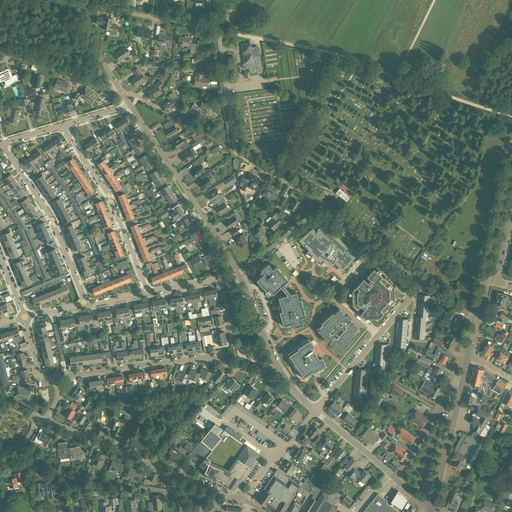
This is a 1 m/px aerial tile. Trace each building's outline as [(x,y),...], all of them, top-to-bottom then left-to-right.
[(103,18),(97,17),(96,23),(102,25),(102,29),(109,30),(110,31),(110,34),(116,35),(118,26),(111,25),(112,19),(103,17),(103,18)] [(150,38),(152,30),(138,28),(137,36),(150,38)] [(171,44),(172,37),(164,35),(164,33),(159,32),(157,45),(161,45),(162,42),(166,43),(166,47),(170,48),(171,44)] [(186,38),(179,36),(178,44),(188,46),(187,49),(190,49),(190,53),(195,54),(197,44),(188,43),(189,37),(186,37),(186,38)] [(251,47),(250,43),(242,44),(244,63),(243,63),(244,69),(249,69),(249,73),(262,71),(260,56),(256,57),(254,47),(251,47)] [(129,52),(126,47),(115,54),(119,60),(125,56),(126,57),(130,54),(132,57),(137,54),(134,49),(129,52)] [(208,64),(208,55),(196,54),(195,63),(208,64)] [(442,73),(445,64),(443,63),(443,62),(439,61),(437,66),(439,66),(437,71),(442,73)] [(141,74),(138,68),(134,71),(137,77),(132,80),(136,86),(141,82),(142,83),(146,81),(142,74),(141,74)] [(12,76),(8,69),(0,72),(0,80),(1,82),(4,80),(7,86),(12,84),(18,81),(16,75),(12,76)] [(202,78),(202,74),(196,73),(196,77),(195,77),(195,85),(208,86),(209,78),(202,78)] [(43,76),(34,75),(33,87),(41,88),(43,76)] [(65,82),(57,79),(54,88),(64,92),(64,93),(68,94),(71,87),(67,85),(68,83),(65,82)] [(152,99),(161,93),(158,88),(163,85),(160,81),(153,85),(155,88),(147,92),(152,99)] [(91,104),(98,95),(87,87),(80,96),(91,104)] [(27,98),(37,95),(36,90),(25,93),(27,98)] [(77,101),(80,95),(74,91),(71,97),(77,101)] [(167,97),(168,99),(164,102),(166,104),(163,105),(167,112),(171,110),(178,106),(173,99),(176,97),(173,92),(167,97)] [(42,116),(45,103),(44,103),(45,99),(37,97),(36,101),(38,101),(35,114),(42,116)] [(59,115),(69,112),(68,107),(72,106),(70,101),(66,102),(67,104),(57,107),(59,115)] [(211,108),(202,102),(199,106),(194,103),(189,111),(197,117),(200,112),(205,115),(211,108)] [(17,123),(20,111),(12,109),(9,121),(17,123)] [(120,121),(124,126),(126,128),(128,127),(126,125),(129,123),(125,118),(120,121)] [(175,134),(179,132),(174,125),(179,122),(177,120),(167,127),(168,129),(165,131),(169,137),(175,134)] [(119,130),(124,126),(120,121),(115,124),(119,130)] [(105,132),(115,146),(117,144),(112,137),(115,135),(114,134),(110,128),(105,132)] [(100,133),(100,134),(104,140),(105,140),(107,143),(109,141),(113,147),(115,146),(105,132),(104,133),(103,132),(102,132),(100,133)] [(202,137),(199,133),(197,135),(196,135),(192,137),(195,142),(202,137)] [(136,143),(139,141),(135,136),(128,140),(133,148),(137,145),(136,143)] [(54,141),(57,147),(60,150),(62,149),(60,145),(62,143),(59,138),(54,141)] [(183,141),(181,138),(173,143),(177,149),(181,146),(183,149),(189,145),(185,139),(183,141)] [(90,142),(93,147),(97,153),(100,152),(96,146),(98,144),(95,139),(90,142)] [(55,148),(57,147),(54,141),(49,145),(52,150),(54,152),(55,154),(57,153),(55,148)] [(137,145),(133,148),(137,154),(144,149),(139,141),(136,143),(137,145)] [(88,151),(93,147),(90,142),(85,145),(88,151)] [(47,153),(52,150),(49,145),(44,148),(47,153)] [(186,163),(195,157),(191,152),(194,150),(193,148),(185,153),(185,154),(182,156),(186,163)] [(33,155),(37,160),(42,157),(38,152),(33,155)] [(143,165),(151,160),(147,154),(139,159),(143,164),(143,165)] [(42,167),(37,160),(33,155),(28,158),(34,166),(36,164),(39,169),(42,167)] [(101,170),(107,166),(104,161),(106,159),(104,156),(99,160),(100,163),(98,164),(101,170)] [(33,166),(34,166),(28,158),(23,162),(27,167),(30,165),(34,171),(36,170),(33,166)] [(70,168),(76,164),(73,158),(69,160),(67,158),(62,161),(64,164),(67,162),(70,168)] [(196,177),(200,174),(205,171),(201,164),(204,162),(201,158),(192,163),(195,168),(193,169),(195,171),(192,172),(196,177)] [(143,165),(143,164),(141,166),(143,169),(145,167),(147,170),(155,165),(151,160),(143,165)] [(111,171),(119,166),(117,163),(109,169),(107,166),(101,170),(105,175),(111,171)] [(74,173),(80,169),(76,164),(70,168),(74,173)] [(78,179),(83,174),(80,169),(74,173),(78,179)] [(153,181),(161,175),(157,169),(150,175),(153,181)] [(108,180),(114,176),(111,171),(105,175),(108,180)] [(114,176),(108,180),(112,186),(118,182),(116,179),(119,177),(118,176),(121,174),(119,171),(116,173),(117,175),(114,176)] [(204,190),(212,184),(209,180),(213,178),(210,173),(204,177),(206,179),(200,183),(204,190)] [(256,190),(261,183),(258,181),(259,178),(250,173),(250,174),(249,174),(248,174),(247,175),(247,176),(246,176),(246,177),(246,178),(247,179),(246,179),(249,181),(246,186),(253,190),(254,189),(256,190)] [(8,183),(15,179),(11,174),(4,178),(8,183)] [(79,185),(87,180),(83,174),(78,179),(80,181),(77,183),(78,184),(79,185)] [(42,175),(35,180),(39,185),(46,180),(42,175)] [(161,175),(153,181),(157,186),(165,181),(161,175)] [(224,181),(227,186),(236,180),(233,175),(224,181)] [(11,189),(18,184),(15,179),(8,183),(11,189)] [(49,185),(46,180),(39,185),(42,190),(49,185)] [(85,189),(91,185),(87,180),(79,185),(78,184),(74,186),(76,189),(80,187),(80,188),(83,186),(85,189)] [(66,192),(68,191),(65,186),(62,181),(59,183),(63,189),(61,191),(63,194),(66,192)] [(120,192),(130,186),(131,186),(128,182),(124,185),(121,187),(120,185),(118,182),(112,186),(115,191),(119,189),(120,192)] [(15,194),(21,189),(18,184),(11,189),(15,194)] [(273,203),(275,199),(273,198),(274,195),(272,194),(276,188),(269,184),(262,195),(264,196),(262,200),(268,203),(269,201),(273,203)] [(53,190),(49,185),(42,190),(45,195),(53,190)] [(91,185),(85,189),(88,194),(85,196),(87,199),(93,195),(91,193),(94,191),(91,185)] [(120,202),(127,199),(125,193),(128,192),(132,190),(130,186),(120,192),(122,195),(118,196),(120,202)] [(170,196),(173,193),(168,186),(161,190),(164,195),(168,193),(170,196)] [(21,189),(15,194),(18,199),(25,194),(21,189)] [(347,202),(350,197),(346,194),(339,189),(336,193),(342,199),(347,202)] [(56,196),(53,190),(45,195),(49,200),(56,196)] [(219,202),(225,198),(224,195),(223,195),(222,194),(219,195),(216,190),(207,196),(211,201),(216,198),(217,199),(216,200),(217,200),(219,202)] [(177,199),(173,193),(170,196),(168,193),(164,195),(164,196),(162,197),(164,200),(166,198),(170,204),(177,199)] [(282,208),(287,199),(282,196),(277,205),(282,208)] [(30,203),(27,198),(21,202),(24,207),(30,203)] [(60,198),(53,202),(56,207),(63,203),(60,198)] [(225,198),(219,202),(217,203),(219,206),(220,205),(220,206),(216,209),(220,215),(229,210),(224,203),(226,202),(224,199),(225,198)] [(98,209),(104,207),(102,200),(99,202),(98,199),(91,202),(92,205),(95,204),(96,206),(98,209)] [(123,208),(129,205),(127,199),(120,202),(123,208)] [(295,212),(300,202),(294,199),(290,204),(288,203),(285,209),(290,212),(291,210),(295,212)] [(84,208),(90,204),(87,201),(82,205),(79,207),(81,209),(84,207),(84,208)] [(34,208),(30,203),(24,207),(27,212),(34,208)] [(63,203),(56,207),(58,213),(66,209),(63,203)] [(7,212),(10,210),(5,204),(1,207),(4,212),(6,210),(7,212)] [(125,214),(132,211),(129,205),(123,208),(125,214)] [(174,212),(170,214),(174,220),(175,220),(176,222),(182,218),(181,215),(184,213),(183,212),(184,212),(181,209),(179,206),(173,210),(174,212)] [(100,215),(107,213),(104,207),(98,209),(99,213),(100,215)] [(31,217),(37,213),(34,208),(27,212),(31,217)] [(66,209),(58,213),(61,218),(69,214),(66,209)] [(166,210),(159,214),(162,218),(168,214),(166,210)] [(278,227),(282,224),(276,217),(279,215),(274,210),(269,214),(273,218),(267,223),(274,230),(277,227),(278,227)] [(132,211),(125,214),(127,220),(131,218),(132,221),(139,219),(137,216),(134,217),(132,211)] [(229,228),(238,222),(235,218),(238,217),(235,212),(229,216),(231,218),(225,222),(229,228)] [(102,221),(109,219),(107,213),(100,215),(102,221)] [(69,214),(61,218),(64,224),(72,220),(69,214)] [(14,216),(10,219),(11,222),(13,221),(16,224),(18,223),(14,216)] [(189,223),(186,218),(181,222),(181,221),(177,224),(178,225),(173,228),(175,230),(172,232),(175,236),(180,232),(178,229),(184,226),(189,223)] [(103,231),(108,229),(107,227),(112,225),(109,219),(102,221),(105,227),(102,228),(103,231)] [(143,229),(152,226),(149,219),(141,223),(143,229)] [(38,231),(46,228),(44,222),(36,225),(38,231)] [(143,261),(150,259),(137,223),(130,225),(143,261)] [(312,227),(299,240),(304,246),(305,245),(308,249),(307,251),(312,254),(312,255),(323,262),(324,260),(328,263),(329,262),(332,264),(331,265),(334,267),(336,263),(338,264),(337,265),(343,270),(355,256),(350,251),(349,252),(347,250),(349,248),(322,223),(316,229),(317,230),(316,231),(312,227)] [(72,224),(64,228),(66,233),(74,230),(72,224)] [(146,235),(154,232),(152,226),(143,229),(146,235)] [(261,243),(267,237),(263,233),(266,231),(261,226),(257,229),(259,231),(254,235),(261,243)] [(234,236),(239,233),(236,227),(230,230),(234,236)] [(46,228),(38,231),(41,237),(49,234),(46,228)] [(110,239),(116,236),(114,230),(109,232),(108,229),(103,231),(103,232),(98,233),(99,237),(107,233),(110,239)] [(74,230),(66,233),(69,239),(77,236),(74,230)] [(190,243),(202,235),(198,230),(192,234),(190,236),(191,237),(190,238),(184,242),(186,245),(188,244),(191,243),(190,243)] [(4,241),(12,238),(10,232),(2,235),(4,241)] [(148,241),(156,238),(154,232),(146,235),(148,241)] [(43,243),(51,240),(49,234),(41,237),(43,243)] [(240,247),(247,243),(244,239),(246,238),(243,234),(235,239),(240,247)] [(189,247),(192,245),(197,242),(199,245),(205,240),(202,235),(190,243),(191,243),(188,244),(189,247)] [(77,236),(69,239),(71,245),(79,242),(77,236)] [(112,245),(119,242),(116,236),(110,239),(111,242),(108,244),(109,245),(109,246),(112,245)] [(7,247),(15,243),(12,238),(4,241),(7,247)] [(150,247),(159,244),(156,238),(148,241),(150,247)] [(79,242),(71,245),(73,251),(82,247),(79,242)] [(114,251),(121,249),(119,242),(112,245),(114,251)] [(9,253),(17,249),(15,243),(7,247),(9,253)] [(153,253),(161,250),(159,244),(150,247),(153,253)] [(55,248),(47,252),(49,258),(57,254),(55,248)] [(17,249),(9,253),(11,259),(20,255),(17,249)] [(121,249),(114,251),(117,257),(114,258),(115,261),(120,259),(119,257),(123,255),(121,249)] [(161,250),(153,253),(155,259),(164,256),(161,250)] [(28,252),(25,254),(27,258),(31,256),(33,262),(36,261),(34,255),(32,251),(31,251),(28,252)] [(211,267),(218,263),(211,252),(204,256),(206,259),(205,259),(207,264),(209,264),(211,267)] [(57,254),(49,258),(51,263),(60,260),(57,254)] [(199,254),(187,262),(191,267),(202,259),(199,254)] [(80,265),(87,262),(85,256),(77,260),(80,265)] [(177,261),(181,270),(187,267),(183,259),(177,261)] [(16,269),(24,266),(21,260),(13,263),(16,269)] [(60,260),(51,263),(54,269),(62,266),(60,260)] [(129,265),(127,260),(123,261),(117,263),(119,269),(129,265)] [(175,272),(181,270),(177,261),(171,263),(175,272)] [(82,271),(90,268),(87,262),(80,265),(82,271)] [(169,275),(175,272),(171,263),(165,266),(169,275)] [(280,287),(283,285),(284,287),(286,285),(285,283),(286,282),(287,283),(289,282),(276,266),(272,269),(268,264),(260,270),(261,271),(259,273),(261,275),(256,280),(266,291),(268,289),(273,294),(280,287)] [(18,275),(26,272),(24,266),(16,269),(18,275)] [(62,266),(54,269),(56,275),(64,272),(62,266)] [(163,277),(169,275),(165,266),(160,268),(163,277)] [(90,268),(82,271),(84,277),(92,274),(90,268)] [(157,279),(163,277),(160,268),(154,271),(157,279)] [(376,271),(373,269),(366,276),(370,279),(367,282),(363,279),(352,291),(352,305),(357,309),(360,306),(364,310),(360,314),(365,318),(379,318),(394,301),(394,287),(376,271)] [(122,276),(125,283),(131,280),(130,277),(132,276),(130,270),(124,272),(125,275),(122,276)] [(21,281),(29,278),(26,272),(18,275),(21,281)] [(29,278),(21,281),(23,287),(31,284),(30,280),(31,280),(32,281),(32,280),(33,281),(37,280),(36,279),(39,278),(38,274),(37,274),(29,278)] [(125,283),(122,276),(119,278),(117,275),(115,276),(116,279),(119,285),(125,283)] [(113,288),(119,285),(116,279),(110,281),(113,288)] [(106,290),(113,288),(110,281),(104,284),(106,290)] [(468,296),(471,285),(458,281),(455,292),(468,296)] [(100,293),(98,286),(95,287),(93,284),(91,285),(88,286),(90,293),(93,291),(94,295),(100,293)] [(100,293),(106,290),(104,284),(98,286),(100,293)] [(63,293),(64,294),(69,292),(66,285),(61,288),(63,293)] [(287,295),(278,297),(279,302),(278,302),(279,304),(280,304),(281,310),(279,311),(283,326),(292,323),(294,328),(303,325),(301,318),(305,317),(300,299),(298,299),(296,292),(290,294),(284,287),(283,285),(280,287),(287,295)] [(58,297),(64,294),(63,293),(61,288),(55,290),(57,296),(58,297)] [(52,299),(58,297),(57,296),(55,290),(49,292),(52,298),(52,299)] [(210,304),(212,304),(210,291),(203,292),(205,299),(209,298),(210,304)] [(46,301),(52,299),(52,298),(49,292),(44,295),(46,301)] [(41,304),(46,301),(44,295),(38,297),(41,304)] [(193,309),(195,308),(193,295),(187,296),(188,303),(191,302),(192,305),(193,309)] [(419,303),(428,303),(429,303),(429,299),(428,299),(428,296),(429,296),(420,295),(419,303)] [(35,306),(41,304),(38,297),(32,299),(35,306)] [(176,298),(178,312),(181,311),(180,304),(186,303),(185,299),(183,299),(182,297),(176,298)] [(176,312),(178,312),(176,298),(170,299),(170,301),(168,302),(169,308),(174,307),(174,309),(176,309),(176,312)] [(511,301),(503,299),(497,298),(495,306),(505,308),(506,301),(508,302),(507,305),(510,306),(510,308),(511,308),(511,301)] [(158,316),(161,316),(160,311),(158,300),(152,302),(153,309),(154,309),(154,311),(158,312),(158,316)] [(427,307),(428,303),(419,303),(419,310),(427,310),(428,311),(428,307),(427,307)] [(0,306),(3,313),(9,310),(6,304),(0,306)] [(142,314),(142,312),(141,312),(140,304),(133,305),(135,315),(142,314)] [(127,323),(126,316),(132,314),(131,309),(128,310),(128,309),(128,307),(122,308),(123,316),(124,320),(125,324),(127,323)] [(122,308),(115,310),(117,319),(120,319),(120,320),(124,320),(123,316),(122,308)] [(347,317),(340,309),(336,312),(336,311),(333,314),(332,312),(328,316),(328,315),(323,319),(324,320),(320,323),(322,324),(319,327),(320,328),(317,331),(324,339),(324,340),(326,342),(331,338),(328,335),(330,333),(329,332),(332,329),(334,331),(335,329),(335,330),(337,328),(338,326),(336,325),(339,322),(341,323),(343,322),(345,324),(344,326),(346,328),(336,338),(334,337),(328,343),(337,350),(339,347),(340,348),(343,346),(344,347),(348,343),(346,342),(350,338),(352,339),(355,335),(354,334),(356,332),(355,331),(358,328),(350,320),(351,319),(348,316),(347,317)] [(103,312),(105,320),(111,319),(110,311),(103,312)] [(95,320),(97,327),(97,331),(100,330),(99,321),(105,320),(103,312),(97,313),(98,320),(95,320)] [(97,327),(95,320),(93,321),(91,314),(85,315),(86,324),(93,322),(94,328),(97,327)] [(80,325),(86,324),(85,315),(78,317),(80,323),(77,324),(78,331),(81,330),(80,325)] [(212,317),(212,315),(206,316),(207,321),(212,320),(214,326),(222,325),(221,316),(212,317)] [(463,332),(466,320),(456,317),(454,324),(453,327),(458,328),(458,330),(463,332)] [(78,331),(77,324),(74,324),(73,318),(66,319),(68,327),(74,326),(75,331),(78,331)] [(69,330),(68,327),(66,319),(60,320),(61,328),(62,328),(62,331),(69,330)] [(410,321),(410,319),(408,319),(408,320),(399,319),(398,323),(399,323),(399,326),(407,327),(407,326),(408,321),(410,321)] [(38,334),(47,332),(46,326),(45,322),(36,324),(38,334)] [(424,328),(424,325),(416,324),(416,331),(424,332),(425,332),(425,328),(424,328)] [(409,328),(410,326),(407,326),(407,327),(399,326),(398,326),(398,330),(399,330),(398,333),(407,334),(407,333),(407,328),(409,328)] [(502,343),(508,332),(505,330),(503,333),(502,332),(500,335),(498,334),(495,339),(498,341),(497,342),(498,344),(500,345),(501,344),(502,343)] [(13,344),(16,344),(12,331),(6,333),(8,339),(11,338),(13,344)] [(424,335),(424,332),(416,331),(415,339),(424,339),(424,335)] [(40,340),(48,338),(47,332),(38,334),(40,340)] [(226,344),(224,332),(213,334),(214,337),(216,337),(217,339),(218,345),(226,344)] [(8,339),(6,333),(0,334),(2,341),(4,347),(7,346),(5,343),(9,341),(8,339)] [(409,335),(409,333),(407,333),(407,334),(398,333),(397,333),(397,337),(398,337),(398,341),(406,341),(406,340),(407,335),(409,335)] [(191,335),(193,350),(200,349),(199,341),(196,342),(195,338),(194,335),(191,335)] [(456,340),(457,339),(450,336),(448,340),(447,340),(444,346),(452,350),(455,344),(456,344),(457,341),(456,340)] [(41,347),(50,345),(48,338),(40,340),(41,347)] [(174,345),(175,352),(182,351),(181,344),(178,344),(177,338),(174,338),(174,345)] [(309,340),(308,338),(296,346),(296,347),(294,348),(295,349),(287,355),(293,363),(293,364),(297,370),(297,369),(303,378),(311,373),(312,374),(313,373),(314,374),(326,366),(325,364),(326,364),(321,357),(319,359),(312,348),(314,346),(309,340)] [(440,347),(442,343),(434,338),(432,342),(440,347)] [(408,343),(408,341),(406,340),(406,341),(398,341),(397,341),(396,344),(397,345),(397,348),(405,349),(406,342),(408,343)] [(130,358),(129,351),(126,351),(125,341),(121,342),(122,349),(123,359),(130,358)] [(493,343),(489,341),(487,343),(482,352),(489,356),(494,347),(493,347),(495,343),(493,342),(493,343)] [(156,347),(157,355),(164,354),(163,346),(160,346),(159,342),(156,343),(156,347)] [(389,346),(389,344),(387,344),(387,345),(377,344),(377,348),(378,348),(378,351),(386,352),(386,351),(386,346),(389,346)] [(43,353),(51,351),(50,345),(41,347),(43,353)] [(503,347),(500,352),(497,359),(501,361),(501,362),(502,363),(503,363),(504,363),(508,357),(510,353),(505,350),(506,349),(503,347)] [(441,349),(437,359),(445,363),(449,356),(447,356),(448,353),(441,349)] [(44,359),(53,357),(51,351),(43,353),(44,359)] [(388,353),(388,351),(386,351),(386,352),(378,351),(377,351),(376,355),(377,355),(377,359),(385,359),(385,358),(386,353),(388,353)] [(9,362),(25,358),(23,352),(17,354),(18,357),(11,359),(11,358),(8,359),(9,362)] [(434,358),(435,356),(427,352),(424,357),(433,361),(434,358)] [(53,357),(44,359),(46,365),(54,363),(53,357)] [(387,361),(388,359),(385,358),(385,359),(377,359),(376,359),(376,362),(377,363),(376,366),(385,367),(385,366),(385,360),(387,361)] [(410,369),(413,364),(403,358),(401,364),(410,369)] [(387,368),(387,366),(385,366),(385,367),(376,366),(375,370),(376,370),(376,373),(384,374),(385,368),(387,368)] [(428,370),(440,375),(442,370),(436,367),(435,370),(429,367),(428,370)] [(490,382),(492,383),(496,377),(484,370),(474,367),(472,373),(475,374),(474,375),(473,375),(482,378),(486,380),(490,382)] [(158,369),(159,374),(160,379),(164,379),(163,376),(167,376),(166,368),(158,369)] [(202,381),(206,383),(211,373),(202,368),(199,374),(200,374),(199,376),(204,378),(202,381)] [(13,379),(15,378),(28,375),(27,369),(21,371),(21,374),(19,375),(15,376),(12,376),(13,379)] [(155,375),(159,374),(158,369),(150,371),(151,379),(156,378),(155,375)] [(368,371),(368,369),(365,369),(365,370),(356,369),(356,373),(357,373),(357,377),(356,377),(365,377),(365,376),(365,371),(368,371)] [(200,374),(199,374),(190,370),(188,375),(187,377),(196,381),(199,376),(200,374)] [(216,383),(224,374),(221,372),(220,370),(212,380),(216,383)] [(437,381),(440,375),(428,370),(427,373),(432,375),(431,378),(437,381)] [(188,375),(179,371),(175,378),(185,383),(187,377),(188,375)] [(408,376),(418,382),(421,377),(411,371),(408,376)] [(136,373),(137,378),(141,377),(141,380),(146,380),(144,372),(136,373)] [(133,379),(137,378),(136,373),(128,375),(129,380),(129,379),(130,382),(134,382),(133,379)] [(395,373),(391,379),(397,382),(400,376),(395,373)] [(489,389),(492,383),(490,382),(486,380),(482,378),(473,375),(473,377),(474,377),(473,378),(471,378),(469,384),(476,386),(476,385),(479,386),(478,388),(479,388),(478,393),(490,396),(493,391),(489,389)] [(115,382),(116,386),(124,384),(122,376),(114,377),(115,382)] [(367,379),(367,376),(365,376),(365,377),(356,377),(357,377),(356,377),(355,380),(356,380),(356,384),(364,385),(364,383),(365,378),(367,379)] [(112,383),(115,382),(114,377),(106,379),(108,387),(112,386),(112,383)] [(240,385),(232,378),(227,384),(224,382),(220,388),(224,391),(228,387),(231,390),(234,387),(237,389),(240,385)] [(500,394),(506,384),(499,380),(493,389),(500,394)] [(435,387),(425,381),(420,390),(431,395),(430,396),(435,398),(440,389),(435,387)] [(74,391),(80,395),(84,389),(83,389),(84,387),(83,385),(80,383),(78,386),(77,385),(74,391)] [(366,386),(367,384),(364,383),(364,385),(356,384),(355,384),(355,388),(356,388),(355,391),(364,392),(364,391),(364,386),(366,386)] [(250,398),(256,390),(250,385),(244,392),(250,398)] [(400,396),(403,391),(395,386),(392,391),(395,392),(393,395),(396,397),(398,394),(400,396)] [(27,401),(31,390),(19,387),(15,398),(27,401)] [(385,396),(389,391),(384,387),(380,393),(385,396)] [(511,407),(511,392),(507,390),(501,402),(511,407)] [(77,400),(80,395),(74,391),(71,396),(77,400)] [(366,393),(366,391),(364,391),(364,392),(355,391),(354,391),(354,395),(355,395),(355,399),(363,399),(363,393),(366,393)] [(237,401),(242,395),(239,392),(234,399),(237,401)] [(268,405),(274,398),(268,393),(262,400),(268,405)] [(342,393),(339,396),(348,403),(349,403),(351,400),(342,393)] [(480,403),(477,402),(479,394),(473,393),(472,396),(468,395),(466,402),(479,406),(480,403)] [(383,399),(379,396),(373,404),(377,408),(383,399)] [(285,411),(289,405),(282,399),(277,405),(285,411)] [(86,408),(91,402),(87,400),(83,406),(86,408)] [(258,409),(262,404),(257,400),(254,405),(258,409)] [(75,408),(77,405),(72,402),(69,405),(70,405),(64,415),(70,419),(75,411),(71,409),(73,407),(75,408)] [(338,415),(343,409),(334,402),(329,408),(333,411),(338,415)] [(349,413),(353,407),(349,403),(348,403),(343,408),(349,413)] [(270,417),(276,409),(273,406),(267,415),(270,417)] [(467,466),(469,462),(471,459),(473,461),(476,456),(474,454),(476,449),(479,450),(482,443),(480,442),(483,437),(486,439),(492,427),(488,424),(487,424),(492,415),(482,409),(481,408),(477,406),(469,421),(475,425),(474,427),(475,428),(473,432),(475,432),(474,434),(473,433),(470,438),(467,437),(468,436),(463,433),(463,434),(461,433),(460,436),(462,437),(454,451),(455,452),(454,454),(453,454),(453,455),(454,456),(449,464),(452,465),(457,468),(455,470),(463,475),(467,466)] [(129,416),(131,411),(121,407),(119,412),(129,416)] [(295,425),(299,420),(298,420),(302,415),(294,409),(288,416),(295,421),(293,423),(295,425)] [(88,419),(92,412),(89,411),(86,413),(84,416),(79,413),(76,418),(77,419),(76,421),(79,422),(79,423),(79,424),(80,425),(81,425),(82,424),(86,417),(88,419)] [(425,416),(417,411),(411,420),(418,425),(416,428),(420,431),(422,428),(429,418),(425,416)] [(96,422),(99,415),(93,413),(90,420),(96,422)] [(352,427),(357,421),(348,414),(343,419),(348,423),(348,424),(352,427)] [(117,426),(118,427),(120,422),(112,419),(109,427),(114,429),(113,430),(116,431),(117,426)] [(503,422),(499,431),(503,433),(507,424),(503,422)] [(106,430),(107,427),(98,423),(93,436),(101,440),(105,429),(106,430)] [(289,434),(292,430),(285,425),(282,429),(289,434)] [(118,427),(117,426),(116,431),(113,430),(112,434),(118,436),(122,428),(118,427)] [(241,436),(226,426),(224,430),(219,435),(211,428),(188,455),(200,465),(199,465),(205,470),(203,475),(207,477),(214,480),(215,480),(218,482),(219,481),(222,482),(221,483),(225,485),(225,486),(233,492),(242,479),(241,479),(259,454),(246,445),(239,440),(241,436)] [(313,448),(318,442),(317,441),(321,437),(317,434),(319,431),(314,426),(307,434),(312,439),(308,444),(313,448)] [(392,437),(395,433),(388,427),(385,431),(392,437)] [(373,444),(379,437),(369,428),(363,435),(370,440),(369,441),(373,444)] [(411,445),(415,438),(405,431),(402,428),(397,435),(401,438),(411,445)] [(167,444),(171,438),(157,430),(153,435),(167,444)] [(52,436),(42,432),(41,434),(38,433),(34,441),(41,444),(42,441),(48,444),(52,436)] [(384,441),(388,435),(383,432),(379,437),(384,441)] [(141,441),(133,437),(128,448),(141,454),(146,443),(145,443),(148,438),(143,436),(141,441)] [(328,451),(329,449),(333,445),(330,443),(332,441),(326,437),(323,440),(325,441),(322,446),(328,451)] [(67,448),(66,442),(58,443),(59,449),(57,449),(59,449),(60,456),(58,456),(60,456),(60,462),(61,462),(60,457),(70,456),(71,461),(71,460),(71,456),(70,447),(67,448)] [(189,453),(194,447),(188,442),(183,448),(189,453)] [(403,461),(408,453),(401,449),(402,448),(396,444),(390,452),(396,456),(399,458),(403,461)] [(70,447),(71,456),(77,455),(77,457),(81,456),(82,461),(86,460),(85,457),(84,457),(83,449),(84,449),(81,449),(80,446),(81,446),(76,446),(76,447),(70,447)] [(179,453),(173,450),(173,449),(170,448),(168,454),(170,455),(168,460),(169,460),(169,461),(171,462),(172,461),(175,462),(177,458),(180,459),(182,453),(179,452),(179,453)] [(296,453),(304,458),(307,454),(299,448),(296,453)] [(339,460),(346,453),(340,448),(334,456),(339,460)] [(319,455),(312,449),(310,452),(322,462),(325,457),(320,453),(319,455)] [(101,467),(106,456),(98,452),(95,459),(93,458),(90,465),(94,467),(95,464),(101,467)] [(301,463),(304,458),(296,453),(293,457),(301,463)] [(396,468),(400,463),(387,454),(384,459),(396,468)] [(328,466),(332,461),(331,461),(332,459),(329,457),(324,463),(328,466)] [(350,471),(353,467),(357,462),(352,458),(344,467),(349,471),(350,471)] [(35,467),(34,459),(27,460),(28,466),(31,466),(31,467),(35,467)] [(121,464),(112,461),(109,469),(120,473),(124,465),(121,464)] [(285,465),(293,471),(295,469),(297,471),(299,469),(301,470),(303,468),(297,464),(296,466),(288,461),(285,465)] [(292,473),(293,471),(285,465),(282,469),(293,477),(294,475),(292,473)] [(350,471),(349,471),(347,474),(345,477),(353,483),(357,478),(364,484),(371,476),(364,470),(361,473),(353,467),(350,471)] [(138,471),(130,468),(127,476),(131,477),(130,478),(137,482),(142,471),(139,469),(138,471)] [(264,489),(257,500),(263,504),(265,506),(266,506),(273,510),(272,511),(273,511),(283,511),(296,493),(297,494),(298,492),(301,486),(287,476),(277,470),(272,477),(273,477),(264,489)] [(17,485),(16,479),(21,478),(20,472),(16,473),(17,477),(5,479),(6,483),(9,483),(10,488),(15,487),(15,488),(19,487),(18,485),(17,485)] [(154,485),(158,474),(151,472),(148,480),(145,479),(143,483),(146,485),(147,482),(154,485)] [(302,494),(304,490),(309,483),(304,480),(302,483),(303,483),(301,486),(298,492),(302,494)] [(50,491),(49,483),(38,484),(39,495),(47,494),(48,501),(56,500),(56,499),(58,498),(58,496),(56,497),(55,490),(50,491)] [(323,491),(327,485),(324,483),(319,489),(309,483),(304,490),(313,495),(302,511),(327,511),(331,507),(332,507),(336,501),(329,496),(329,495),(323,491)] [(463,495),(467,486),(461,483),(457,492),(454,490),(449,500),(445,508),(455,511),(459,502),(455,500),(459,493),(463,495)] [(400,511),(407,500),(403,495),(398,491),(389,504),(400,511)] [(296,511),(306,496),(302,494),(298,492),(297,494),(293,501),(293,500),(289,506),(291,506),(289,510),(288,509),(286,511),(296,511)] [(399,511),(386,503),(387,501),(377,494),(362,511),(399,511)] [(153,509),(161,509),(160,495),(152,496),(153,502),(148,502),(149,510),(153,509)] [(348,506),(351,503),(344,497),(341,501),(348,506)] [(86,511),(87,510),(90,510),(89,500),(81,501),(82,510),(77,510),(77,511),(76,511),(86,511)] [(136,509),(135,500),(126,500),(126,511),(136,511),(137,511),(137,509),(136,509)] [(493,511),(496,504),(484,500),(481,509),(477,508),(475,511),(493,511)] [(107,507),(106,502),(100,502),(101,511),(102,511),(109,511),(109,510),(110,510),(110,506),(107,507)] [(403,511),(412,511),(415,507),(407,502),(401,511),(403,511)]
